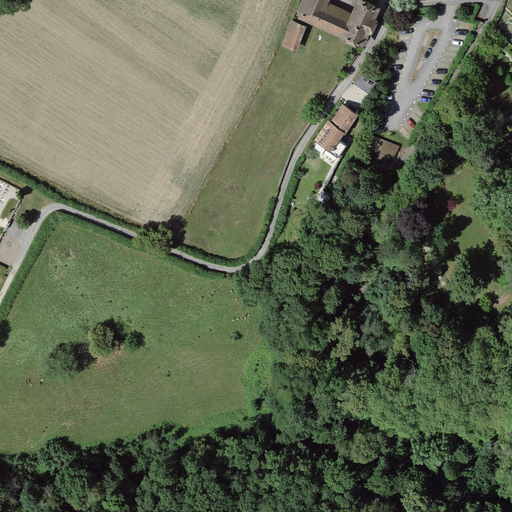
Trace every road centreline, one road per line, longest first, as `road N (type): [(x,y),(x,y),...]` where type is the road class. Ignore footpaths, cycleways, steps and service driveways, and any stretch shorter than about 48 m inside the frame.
road 1 (residential): [(453,0),(399,4),(297,154),(267,247),(251,268),(213,267),(61,206),(44,212),(13,274)]
road 2 (track): [(511,445),(468,431),(408,436),(390,426),(375,401),(378,343),(360,333)]
